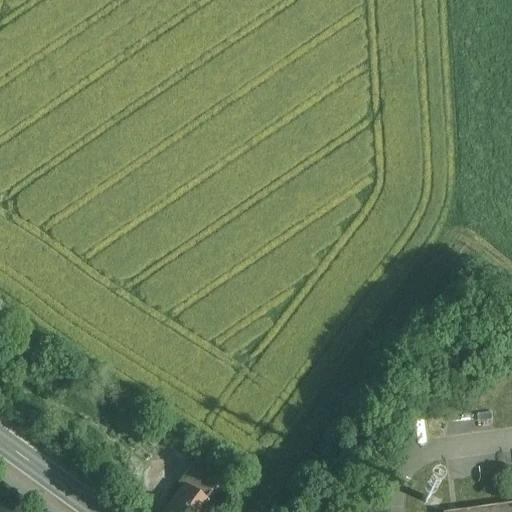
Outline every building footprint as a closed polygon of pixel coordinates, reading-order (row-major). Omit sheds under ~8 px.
[(422,402),(412,403),(414,417),(424,416),(422,402)] [(217,472),(198,457),(180,482),(186,486),(199,496),(217,472)] [(199,496),(210,504),(210,503),(210,504),(228,480),(217,472),(199,496)] [(199,496),(186,486),(166,511),(205,511),(211,504),(210,504),(210,503),(210,504),(199,496)] [(433,501),(433,499),(433,497),(432,495),(430,494),(428,494),(426,494),(424,495),(423,497),(423,499),(423,501),(424,503),(426,504),(428,504),(430,504),(432,503),(433,501)]
